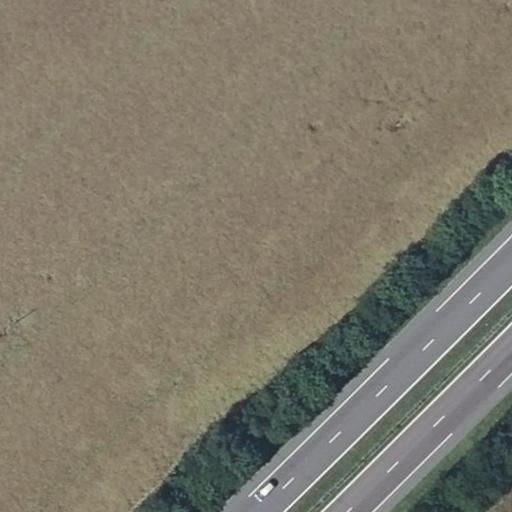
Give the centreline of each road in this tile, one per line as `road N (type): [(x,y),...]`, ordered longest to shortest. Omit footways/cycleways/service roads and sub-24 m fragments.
road 1 (motorway): [(511,261),(260,511)]
road 2 (motorway): [(350,511),(511,350)]
